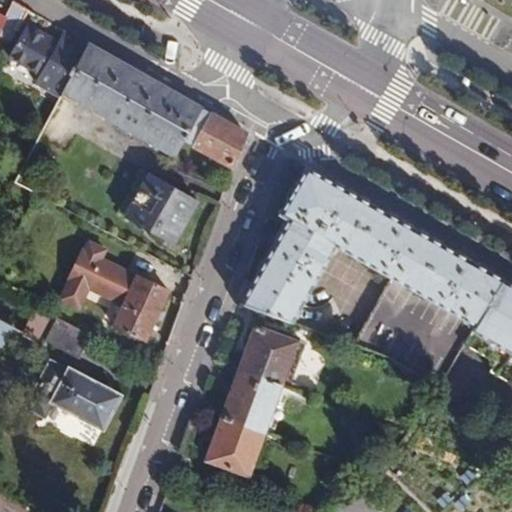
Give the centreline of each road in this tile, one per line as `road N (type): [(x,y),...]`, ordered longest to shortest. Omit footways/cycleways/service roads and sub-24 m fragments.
road 1 (residential): [(131,511),(274,133)]
road 2 (residential): [(511,270),(326,163),(309,134)]
road 3 (primary): [(351,99),(511,191)]
road 4 (residential): [(189,83),(44,0)]
road 5 (primary): [(511,152),(369,70)]
road 6 (residential): [(511,73),(396,0)]
road 7 (primary): [(369,70),(252,2)]
road 8 (primary): [(236,31),(351,99)]
